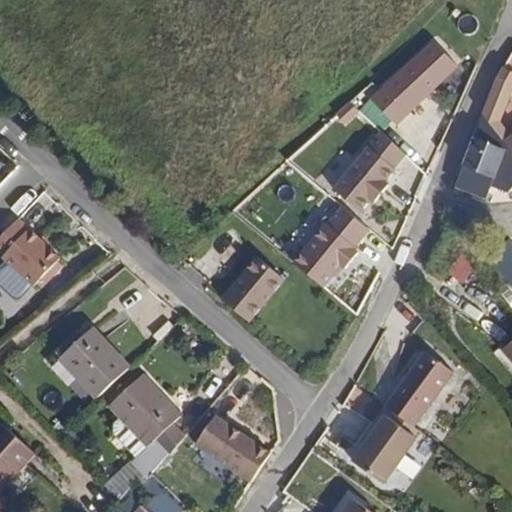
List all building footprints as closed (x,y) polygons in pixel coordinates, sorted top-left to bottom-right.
[(396,132),(458,71),(436,44),(371,106),(396,132)] [(494,132),(511,95),(511,85),(500,77),(477,125),(490,140),(494,132)] [(507,148),(494,132),(490,140),(501,153),(507,148)] [(407,158),(380,134),(337,195),(362,219),(372,205),(376,208),(389,190),(385,187),(407,158)] [(511,166),(511,143),(507,148),(501,153),(511,166)] [(483,190),(496,158),(468,145),(453,176),(483,190)] [(36,287),(64,257),(22,218),(0,240),(0,252),(6,258),(4,260),(6,262),(33,287),(34,289),(36,287)] [(358,250),(327,226),(297,267),(327,290),(342,269),(348,273),(360,256),(356,253),(358,250)] [(41,291),(68,261),(64,257),(36,287),(41,291)] [(286,282),(257,259),(223,302),(251,325),(286,282)] [(33,287),(6,262),(0,267),(0,285),(13,300),(21,300),(33,287)] [(105,319),(144,289),(127,267),(88,297),(105,319)] [(135,367),(98,327),(88,335),(84,331),(77,337),(82,342),(69,354),(106,394),(135,367)] [(419,420),(453,373),(423,351),(389,399),(419,420)] [(224,389),(238,405),(262,383),(248,368),(224,389)] [(188,424),(150,382),(118,411),(156,452),(139,468),(154,484),(177,455),(166,443),(188,424)] [(252,477),(272,447),(219,412),(199,442),(252,477)] [(384,483),(421,438),(389,412),(352,458),(384,483)] [(0,488),(35,454),(2,422),(0,424),(0,488)] [(179,511),(168,499),(176,489),(163,476),(152,490),(159,499),(143,511),(179,511)] [(378,511),(354,492),(338,511),(378,511)]
